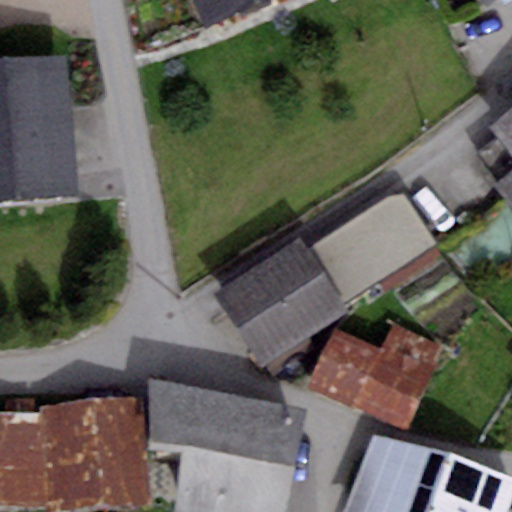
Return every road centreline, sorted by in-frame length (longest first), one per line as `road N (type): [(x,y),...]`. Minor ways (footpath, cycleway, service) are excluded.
road 1 (residential): [(145,332),(511,82)]
road 2 (residential): [(351,419),(145,332)]
road 3 (residential): [(351,419),(511,463)]
road 4 (residential): [(145,332),(55,372),(0,374)]
